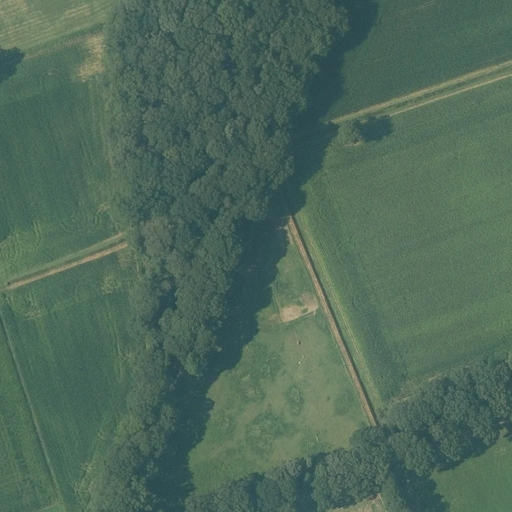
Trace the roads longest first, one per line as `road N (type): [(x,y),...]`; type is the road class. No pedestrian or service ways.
road 1 (track): [(118,511),(320,0)]
road 2 (unclassified): [(269,511),(511,415)]
